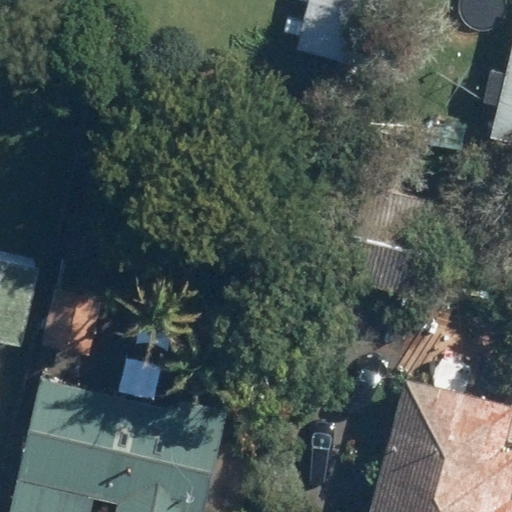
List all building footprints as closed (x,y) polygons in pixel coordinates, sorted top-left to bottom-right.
[(358,0),(308,0),(300,42),(347,52),(358,0)] [(511,53),(495,130),(511,133),(511,53)] [(0,333),(22,338),(37,263),(0,255),(0,333)] [(43,336),(88,347),(103,291),(57,279),(43,336)] [(511,398),(407,370),(367,511),(501,511),(511,474),(511,398)] [(195,511),(220,416),(43,371),(17,472),(171,511),(195,511)]
